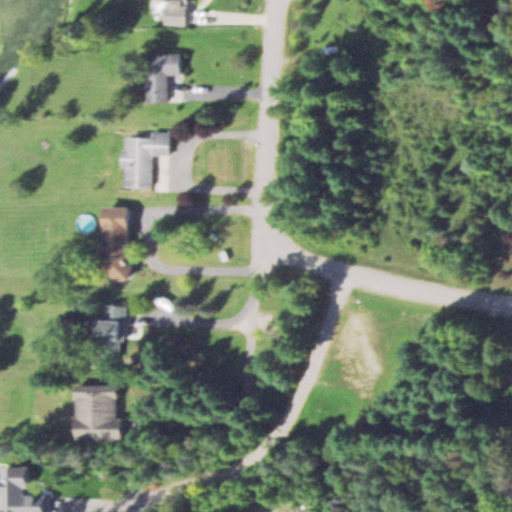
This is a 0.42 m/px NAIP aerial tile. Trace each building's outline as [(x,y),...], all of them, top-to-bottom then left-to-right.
[(190,0),(158,0),(152,0),(152,14),(169,14),(169,21),(191,21),(190,0)] [(150,100),(178,100),(178,89),(172,90),(172,74),(184,73),(183,51),(149,52),(150,100)] [(172,130),(155,129),(154,135),(127,135),(125,185),(164,187),(165,162),(157,162),(157,154),(172,154),(172,130)] [(133,204),(107,204),(106,270),(116,270),(116,278),(132,278),(133,204)] [(129,305),(109,302),(103,338),(124,341),(129,305)] [(79,384),(79,439),(127,439),(127,416),(120,416),(120,384),(79,384)]
